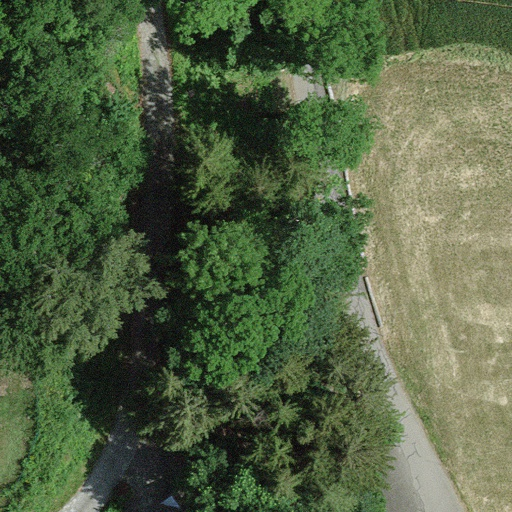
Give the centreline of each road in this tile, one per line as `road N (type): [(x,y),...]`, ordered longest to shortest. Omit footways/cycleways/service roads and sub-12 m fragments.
road 1 (residential): [(143,0),(127,426),(37,511)]
road 2 (residential): [(422,511),(372,391),(305,133),(287,0)]
